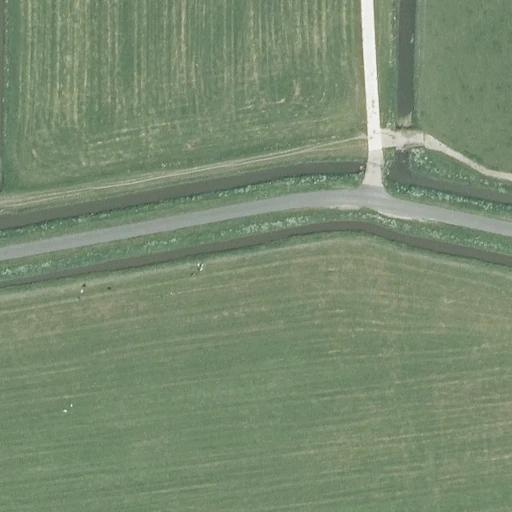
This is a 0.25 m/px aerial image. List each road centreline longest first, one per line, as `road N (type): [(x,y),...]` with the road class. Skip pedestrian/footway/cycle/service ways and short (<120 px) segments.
road 1 (unclassified): [(0,254),(309,198),(368,200),(511,230)]
road 2 (track): [(368,200),(375,158),(366,0)]
road 3 (track): [(511,178),(423,140),(374,138)]
